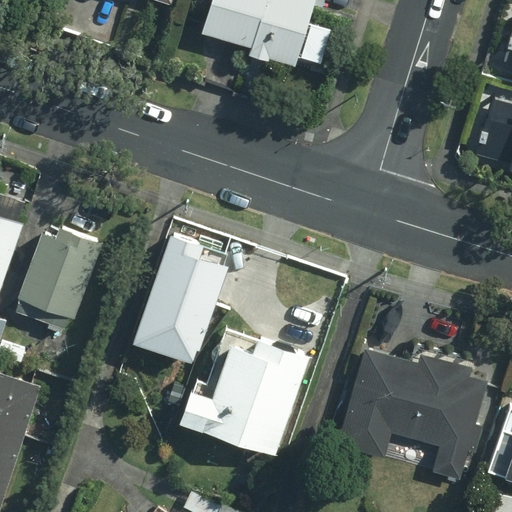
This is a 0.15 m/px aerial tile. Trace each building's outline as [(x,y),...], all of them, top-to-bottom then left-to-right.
[(309,3),(298,0),(203,0),(192,36),(289,66),(309,3)] [(511,172),(511,106),(484,99),(469,152),(500,160),(498,169),(511,172)] [(0,273),(16,223),(0,218),(0,273)] [(91,252),(89,251),(93,240),(52,226),(48,237),(35,233),(9,308),(65,327),(91,252)] [(245,351),(222,344),(204,398),(179,390),(169,424),(267,454),(299,352),(250,336),(245,351)] [(466,370),(411,353),(408,363),(359,348),(329,444),(375,458),(384,429),(433,444),(426,468),(455,477),(464,449),(471,452),(478,427),(469,424),(481,386),(463,380),(466,370)] [(0,507),(36,386),(0,375),(0,507)] [(511,410),(503,407),(483,471),(511,480),(511,410)] [(247,511),(210,498),(205,511),(247,511)]
